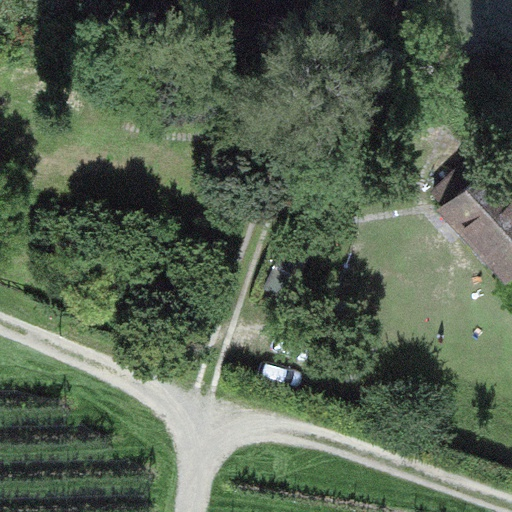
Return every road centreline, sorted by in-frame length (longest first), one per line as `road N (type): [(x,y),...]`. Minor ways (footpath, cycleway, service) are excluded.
road 1 (track): [(202,412),(511,510)]
road 2 (track): [(190,511),(202,412),(0,333)]
